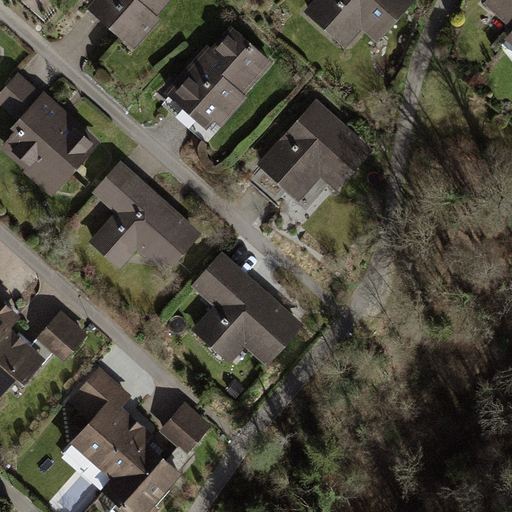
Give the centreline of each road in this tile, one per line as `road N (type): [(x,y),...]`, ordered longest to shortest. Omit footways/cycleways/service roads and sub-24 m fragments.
road 1 (unclassified): [(198,511),(240,441),(367,292),(420,60),(447,0)]
road 2 (residential): [(0,12),(264,245)]
road 3 (residential): [(0,234),(164,376)]
